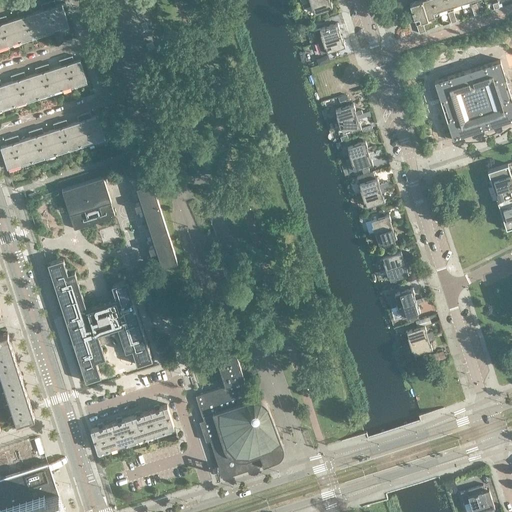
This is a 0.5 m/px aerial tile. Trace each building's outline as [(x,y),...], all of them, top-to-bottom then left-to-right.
[(69,24),(62,3),(56,5),(54,0),(51,0),(41,3),(43,9),(37,11),(44,32),(69,24)] [(333,7),(331,2),(330,2),(329,0),(314,0),(307,2),(308,6),(311,5),(312,8),(313,7),(315,13),(333,7)] [(440,15),(438,10),(434,0),(418,0),(409,3),(413,14),(419,33),(425,31),(422,20),(440,15)] [(449,7),(446,0),(434,0),(438,10),(449,7)] [(44,32),(37,11),(32,12),(30,7),(17,11),(19,17),(13,18),(20,40),(44,32)] [(0,46),(20,40),(13,18),(8,20),(6,15),(0,16),(0,46)] [(340,34),(338,28),(339,27),(338,22),(319,28),(321,33),(320,33),(321,36),(318,37),(319,41),(340,34)] [(345,45),(343,40),(342,40),(340,34),(319,41),(321,44),(323,44),(324,46),(325,46),(327,51),(345,45)] [(87,80),(80,59),(74,60),(72,55),(59,59),(61,65),(55,66),(62,88),(87,80)] [(511,118),(511,96),(500,59),(434,80),(453,137),(511,118)] [(62,88),(55,66),(50,68),(48,63),(35,67),(37,72),(31,74),(38,96),(62,88)] [(38,96),(31,74),(26,76),(24,70),(10,75),(12,80),(7,82),(14,103),(38,96)] [(0,107),(14,103),(7,82),(2,84),(0,78),(0,107)] [(342,102),(349,99),(347,93),(339,96),(342,102)] [(356,115),(354,109),(355,108),(354,103),(335,109),(337,114),(336,114),(337,117),(334,118),(335,122),(356,115)] [(105,136),(98,114),(92,116),(90,111),(77,115),(79,121),(73,122),(80,144),(105,136)] [(358,119),(371,114),(369,111),(356,115),(358,119)] [(361,126),(359,121),(358,121),(358,119),(356,115),(335,122),(337,125),(340,125),(340,127),(341,127),(343,132),(361,126)] [(80,144),(73,122),(68,124),(66,118),(53,123),(55,128),(49,130),(56,151),(80,144)] [(56,151),(49,130),(44,132),(42,126),(28,131),(30,136),(25,138),(32,159),(56,151)] [(32,159),(25,138),(20,140),(18,134),(4,138),(6,144),(0,146),(7,167),(32,159)] [(368,151),(367,148),(366,145),(367,145),(365,140),(347,146),(349,151),(348,151),(349,154),(346,155),(347,158),(368,152),(368,151)] [(373,163),(371,158),(370,158),(368,152),(347,158),(348,162),(351,161),(352,164),(353,164),(355,169),(373,163)] [(511,178),(511,176),(508,164),(508,163),(488,170),(492,184),(511,178)] [(115,215),(110,201),(111,200),(103,175),(102,176),(63,189),(63,188),(62,189),(70,214),(71,213),(74,222),(75,228),(74,228),(75,228),(116,215),(115,215)] [(380,189),(379,184),(378,182),(379,182),(377,177),(359,183),(361,188),(360,188),(362,194),(380,189)] [(511,193),(511,178),(492,184),(497,199),(511,193)] [(177,260),(152,182),(137,186),(141,201),(135,203),(137,210),(143,207),(155,244),(149,246),(151,252),(157,250),(162,265),(177,260)] [(385,200),(383,195),(382,195),(381,192),(380,189),(362,194),(364,201),(365,200),(367,206),(385,200)] [(511,209),(511,193),(497,199),(501,213),(511,209)] [(370,219),(386,212),(384,208),(368,214),(370,219)] [(511,226),(511,209),(501,213),(506,228),(511,226)] [(392,225),(390,219),(391,219),(389,213),(371,219),(373,224),(372,225),(372,227),(370,228),(371,232),(392,225)] [(396,237),(395,231),(394,232),(392,225),(371,232),(372,236),(375,235),(376,237),(377,237),(378,242),(396,237)] [(79,240),(95,287),(130,276),(126,264),(120,266),(118,260),(124,258),(120,247),(102,252),(101,246),(112,243),(109,231),(79,240)] [(404,262),(402,259),(401,256),(402,255),(401,250),(383,256),(384,261),(383,261),(384,264),(381,265),(383,269),(404,262)] [(152,359),(127,280),(111,285),(116,300),(110,302),(110,300),(104,301),(99,303),(98,299),(95,300),(96,304),(86,307),(86,309),(80,311),(70,279),(76,276),(74,270),(68,272),(63,258),(48,262),(48,264),(66,320),(67,322),(73,341),(85,379),(85,380),(101,375),(101,374),(96,360),(104,358),(105,358),(103,351),(102,351),(99,352),(98,349),(100,348),(96,334),(125,325),(130,342),(124,344),(123,345),(126,351),(126,350),(132,349),(137,364),(152,359)] [(408,273),(407,268),(406,269),(405,266),(404,262),(383,269),(384,273),(387,272),(388,274),(390,279),(408,273)] [(415,299),(413,292),(414,292),(413,287),(394,293),(396,298),(395,298),(396,301),(393,302),(394,306),(415,299)] [(420,310),(418,305),(417,305),(417,303),(415,299),(394,306),(396,309),(399,308),(399,311),(400,311),(402,316),(420,310)] [(427,336),(426,333),(425,330),(426,330),(425,324),(407,330),(408,336),(407,336),(408,338),(405,339),(407,343),(427,336)] [(0,360),(15,356),(10,339),(7,332),(0,334),(0,360)] [(432,348),(430,342),(430,343),(429,340),(427,336),(407,343),(408,347),(411,346),(411,349),(412,348),(414,354),(432,348)] [(281,440),(268,407),(268,406),(267,405),(266,404),(265,402),(263,401),(262,400),(261,400),(260,399),(259,399),(257,399),(255,398),(254,398),(252,399),(251,399),(247,400),(241,381),(245,379),(237,355),(239,355),(237,349),(235,350),(232,341),(220,345),(220,347),(214,349),(225,385),(195,394),(202,415),(206,414),(208,418),(199,420),(206,440),(210,439),(218,464),(217,465),(220,474),(221,473),(222,477),(223,477),(262,464),(263,465),(277,460),(278,459),(279,459),(280,457),(281,457),(282,456),(282,455),(283,454),(283,452),(284,451),(284,450),(284,449),(284,448),(283,447),(283,445),(281,440)] [(186,366),(214,357),(212,350),(184,359),(185,362),(186,366)] [(23,380),(17,363),(15,356),(0,360),(0,384),(1,387),(23,380)] [(30,403),(25,386),(23,380),(1,387),(8,410),(30,403)] [(35,416),(33,410),(30,403),(8,410),(12,423),(29,418),(29,419),(34,417),(33,416),(35,416)] [(174,426),(167,404),(160,406),(159,403),(153,405),(154,408),(148,410),(155,432),(174,426)] [(155,432),(148,410),(141,412),(140,410),(135,411),(135,414),(129,416),(136,438),(155,432)] [(136,438),(129,416),(122,418),(121,416),(116,417),(117,420),(110,422),(117,444),(136,438)] [(117,444),(110,422),(103,424),(102,422),(97,424),(98,426),(90,428),(98,450),(117,444)] [(65,511),(65,509),(55,480),(53,474),(51,467),(50,463),(49,461),(0,476),(0,511),(65,511)] [(494,506),(489,488),(485,489),(483,484),(460,491),(464,503),(470,501),(473,511),(475,511),(481,510),(481,511),(482,511),(483,511),(484,511),(485,511),(485,510),(485,509),(494,506)]
